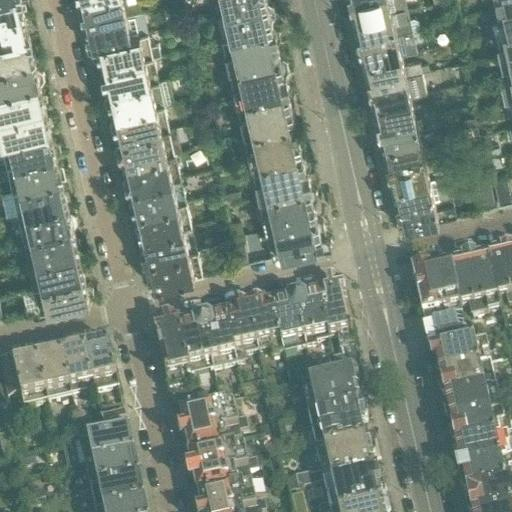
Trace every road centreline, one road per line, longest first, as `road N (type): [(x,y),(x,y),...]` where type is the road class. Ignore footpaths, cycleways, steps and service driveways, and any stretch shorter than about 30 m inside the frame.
road 1 (residential): [(57,0),(124,314)]
road 2 (residential): [(431,511),(371,254)]
road 3 (residential): [(371,254),(314,0)]
road 4 (residential): [(124,314),(371,254)]
road 5 (residential): [(124,314),(169,511)]
road 6 (residential): [(371,254),(511,223)]
road 7 (residential): [(0,339),(124,314)]
